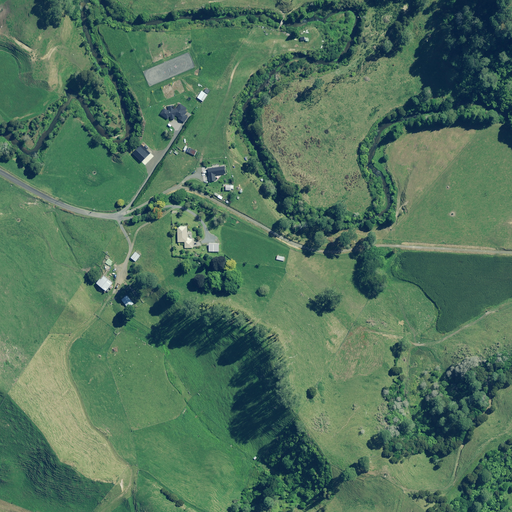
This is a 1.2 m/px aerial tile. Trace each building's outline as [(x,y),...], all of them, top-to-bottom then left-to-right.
[(178,117),(178,118),(184,122),(188,116),(186,115),(188,111),(186,110),(187,108),(179,103),(176,109),(174,108),(174,106),(172,106),(168,107),(169,110),(165,108),(160,115),(168,119),(170,116),(171,120),(176,119),(176,116),(178,117)] [(190,237),(187,237),(187,227),(178,227),(178,242),(185,242),(185,248),(193,248),(193,239),(190,239),(190,237)] [(140,256),(135,252),(131,258),(136,261),(140,256)] [(106,291),(109,288),(111,290),(114,287),(112,285),(113,283),(103,275),(101,278),(97,283),(106,291)] [(132,302),(127,296),(122,300),(127,306),(132,302)]
